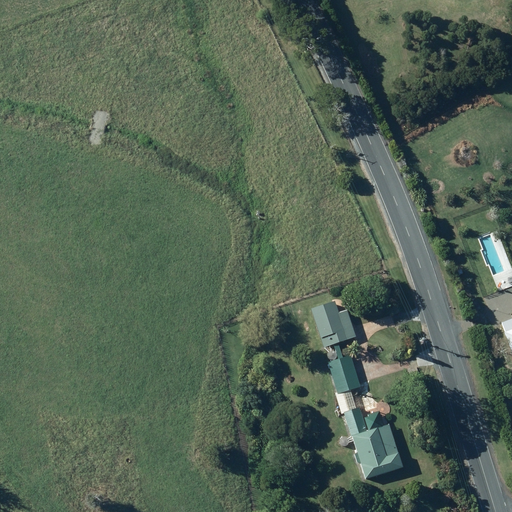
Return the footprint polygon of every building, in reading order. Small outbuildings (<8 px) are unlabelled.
[(503,271),(486,276),(491,295),(509,290),(503,271)] [(339,299),(314,308),(327,347),(357,336),(348,310),(343,312),(339,299)] [(511,334),(502,339),(511,362),(511,334)] [(340,393),(350,390),(364,385),(354,355),(330,363),(339,391),(340,393)] [(340,393),(339,391),(336,392),(343,413),(345,412),(356,409),(350,390),(340,393)] [(356,409),(345,412),(368,480),(404,468),(389,422),(385,424),(381,413),(366,418),(362,407),(356,409)]
